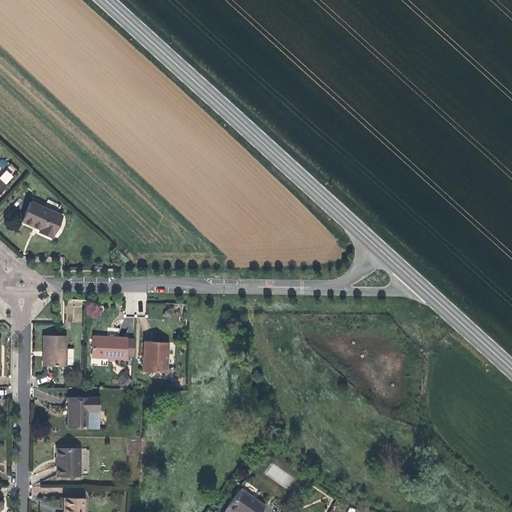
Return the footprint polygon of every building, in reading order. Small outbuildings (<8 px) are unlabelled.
[(61,216),(30,202),(22,221),(40,229),(39,232),(51,238),(61,216)] [(65,302),(64,322),(81,322),(82,302),(65,302)] [(430,318),(430,315),(428,315),(425,315),(423,316),(421,318),(419,320),(418,322),(417,325),(417,327),(418,330),(420,332),(422,334),(424,336),(427,336),(429,336),(432,336),(434,334),(436,332),(438,330),(439,328),(439,325),(438,322),(435,323),(430,318)] [(122,333),(134,332),(133,317),(122,317),(122,333)] [(127,339),(127,337),(112,337),(112,328),(109,328),(99,327),(101,332),(100,336),(92,336),(91,354),(108,355),(108,358),(126,359),(126,355),(127,339)] [(64,366),(64,365),(64,348),(65,335),(43,335),(42,352),(44,352),(44,366),(64,366)] [(156,342),(144,341),(142,371),(166,372),(167,342),(156,342)] [(64,348),(64,365),(72,365),(72,348),(64,348)] [(124,372),(118,378),(124,383),(130,377),(124,372)] [(71,410),(71,414),(67,414),(67,427),(97,428),(98,398),(70,397),(69,407),(69,410),(71,410)] [(77,466),(77,448),(56,448),(56,476),(79,476),(79,466),(77,466)] [(259,511),(264,506),(240,488),(227,507),(233,511),(259,511)] [(83,511),(83,498),(64,498),(64,509),(65,509),(64,511),(83,511)]
